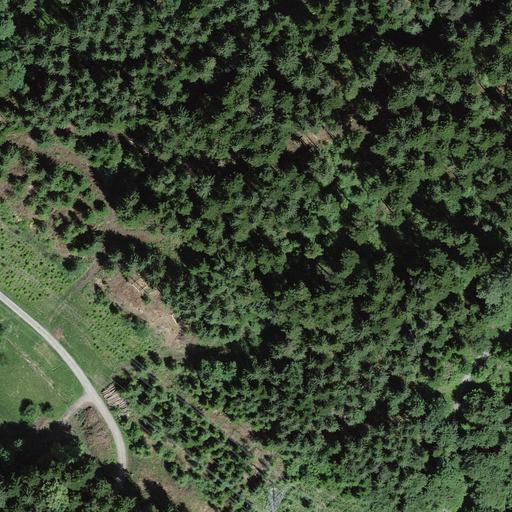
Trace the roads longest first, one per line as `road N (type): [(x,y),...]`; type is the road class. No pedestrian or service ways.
road 1 (track): [(0,90),(36,74),(235,27),(303,0)]
road 2 (track): [(103,511),(122,465),(114,431),(73,365),(0,295)]
road 3 (track): [(426,511),(468,500),(456,401),(479,359),(511,327)]
